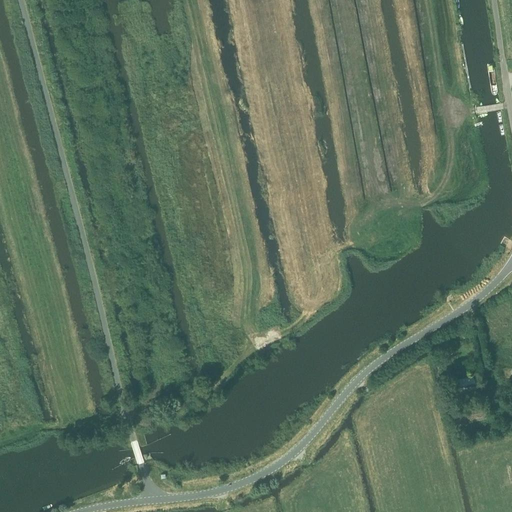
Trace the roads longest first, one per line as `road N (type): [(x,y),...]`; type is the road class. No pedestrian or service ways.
road 1 (track): [(151,500),(19,0)]
road 2 (unclassified): [(84,511),(217,492),(281,462),(384,357),(475,300),(511,263)]
road 3 (track): [(182,394),(104,426),(60,425),(0,441)]
